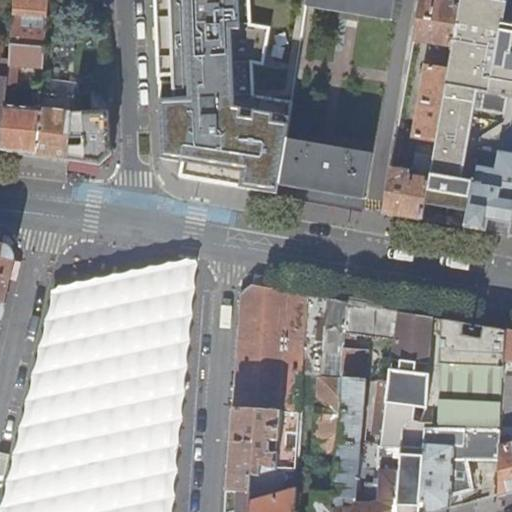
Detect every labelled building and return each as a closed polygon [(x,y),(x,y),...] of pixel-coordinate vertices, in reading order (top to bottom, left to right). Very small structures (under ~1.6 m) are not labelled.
[(9,66),(43,68),(49,0),(14,0),(10,61),(9,66)] [(253,24),(252,0),(155,0),(159,55),(164,158),(185,163),(182,177),(202,181),(278,194),(287,139),(293,103),(256,96),(255,64),(266,66),(273,28),(253,24)] [(309,0),(309,8),(311,8),(311,7),(392,21),(394,22),(397,0),(309,0)] [(421,0),(414,41),(454,46),(461,4),(445,1),(445,0),(440,0),(440,1),(434,0),(421,0)] [(444,205),(470,209),(477,169),(480,151),(488,109),(507,0),(461,0),(461,4),(454,46),(449,71),(437,140),(434,157),(427,202),(444,205)] [(511,0),(507,0),(488,109),(506,112),(509,96),(511,96),(511,0)] [(0,153),(2,153),(6,106),(9,66),(10,61),(0,60),(0,153)] [(43,68),(9,66),(6,106),(34,108),(36,83),(42,83),(42,80),(42,78),(43,71),(43,68)] [(415,136),(437,140),(449,71),(427,67),(415,136)] [(79,95),(79,84),(42,80),(42,83),(41,93),(75,98),(75,95),(79,95)] [(79,83),(79,84),(79,95),(92,94),(110,93),(109,81),(79,83)] [(34,108),(6,106),(2,153),(22,156),(35,157),(41,93),(42,83),(36,83),(34,108)] [(75,98),(41,93),(35,157),(52,159),(69,161),(71,147),(71,141),(73,113),(75,98)] [(83,149),(71,147),(69,161),(86,163),(101,165),(113,155),(112,129),(110,93),(92,94),(93,112),(73,113),(71,141),(84,142),(83,149)] [(93,112),(92,94),(79,95),(75,95),(75,98),(73,113),(93,112)] [(290,139),(287,139),(278,194),(291,196),(325,202),(355,208),(365,209),(374,153),(373,153),(372,154),(290,140),(290,139)] [(84,142),(71,141),(71,147),(83,149),(84,142)] [(506,222),(504,234),(510,235),(511,224),(511,155),(502,154),(498,172),(477,169),(470,209),(466,227),(487,231),(489,219),(506,222)] [(411,170),(393,167),(385,213),(404,216),(423,220),(424,214),(425,210),(427,202),(434,157),(419,155),(415,175),(410,175),(411,170)] [(504,234),(506,222),(489,219),(487,231),(504,234)] [(0,321),(0,322),(7,292),(14,261),(6,249),(0,248),(0,321)] [(58,294),(6,511),(165,511),(191,263),(58,294)] [(311,309),(312,296),(253,286),(242,296),(238,347),(234,408),(303,412),(303,406),(309,329),(311,309)] [(309,329),(347,332),(349,303),(332,300),(312,296),(311,309),(309,329)] [(347,334),(397,341),(400,313),(375,308),(349,303),(347,332),(347,334)] [(400,313),(397,341),(394,360),(431,365),(434,319),(407,314),(400,313)] [(437,430),(502,431),(503,412),(504,396),(506,362),(507,332),(478,327),(443,321),(437,430)] [(329,347),(346,348),(347,334),(347,332),(309,329),(303,406),(320,407),(322,377),(327,377),(327,368),(329,347)] [(329,347),(327,368),(344,369),(346,348),(329,347)] [(355,511),(356,504),(368,351),(346,348),(344,369),(344,378),(338,451),(336,468),(333,511),(355,511)] [(327,368),(327,377),(344,378),(344,369),(327,368)] [(430,375),(393,371),(389,403),(383,447),(402,448),(397,511),(421,511),(427,430),(424,430),(423,428),(422,426),(420,424),(418,423),(415,422),(411,423),(409,424),(407,425),(405,426),(404,428),(403,430),(403,432),(398,432),(401,405),(427,408),(430,375)] [(322,377),(320,407),(317,450),(338,451),(344,378),(327,377),(322,377)] [(511,410),(511,396),(504,396),(503,412),(511,410)] [(365,503),(364,511),(397,511),(402,448),(383,447),(389,403),(378,401),(374,435),(376,435),(376,442),(368,441),(363,492),(366,492),(365,503)] [(308,494),(297,494),(297,501),(302,502),(301,510),(308,510),(307,511),(311,511),(313,491),(315,477),(316,477),(316,472),(321,472),(321,467),(336,468),(338,451),(317,450),(320,407),(303,406),(303,412),(299,471),(310,472),(308,494)] [(299,472),(299,471),(303,412),(234,408),(231,451),(229,490),(252,492),(253,477),(262,477),(263,466),(279,470),(280,470),(287,471),(299,472)] [(454,460),(501,461),(502,440),(502,431),(437,430),(427,430),(421,511),(433,511),(451,507),(454,460)] [(509,440),(502,440),(501,461),(499,495),(511,491),(511,443),(509,444),(509,440)] [(251,502),(286,492),(287,477),(287,471),(280,470),(279,470),(263,466),(262,477),(253,477),(252,492),(251,502)] [(320,492),(313,491),(311,511),(307,511),(308,510),(301,510),(302,502),(297,501),(295,511),(333,511),(336,468),(321,467),(321,472),(320,492)] [(310,472),(299,471),(299,472),(298,478),(297,489),(297,494),(308,494),(310,472)] [(287,477),(286,492),(297,489),(298,478),(287,477)] [(286,492),(251,502),(250,511),(295,511),(297,501),(297,494),(297,489),(286,492)] [(250,511),(251,502),(252,492),(229,490),(227,511),(250,511)] [(355,511),(364,511),(365,503),(356,504),(355,511)]
